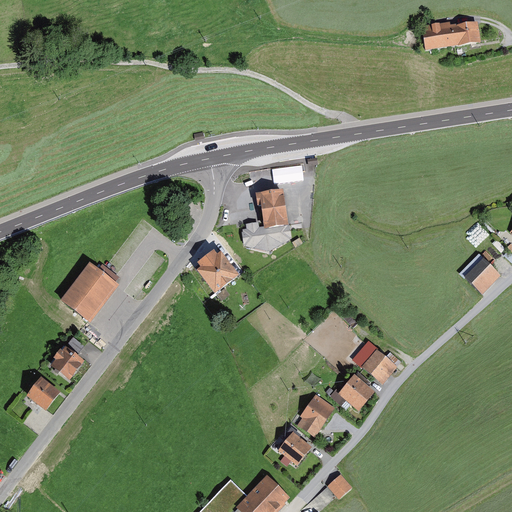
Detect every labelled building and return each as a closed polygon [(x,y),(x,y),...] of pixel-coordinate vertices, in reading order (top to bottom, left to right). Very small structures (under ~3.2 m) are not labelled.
[(462,23),(430,27),(433,52),(489,44),(486,25),(462,28),(462,23)] [(258,208),(262,207),(266,227),(259,228),(259,223),(247,225),(248,230),(242,231),(245,245),(270,251),(291,237),(283,191),(256,196),(258,208)] [(200,266),(203,270),(199,273),(215,295),(238,277),(236,275),(242,271),(238,265),(232,269),(222,256),(218,259),(214,254),(200,266)] [(497,274),(480,257),(462,274),(479,291),(497,274)] [(118,287),(90,266),(63,301),(91,322),(104,305),(118,287)] [(370,342),(355,359),(381,381),(396,364),(370,342)] [(56,360),(59,363),(54,369),(71,382),(84,364),(67,351),(64,355),(61,353),(56,360)] [(373,388),(353,372),(338,391),(357,407),(373,388)] [(47,412),(60,395),(42,382),(29,398),(47,412)] [(332,409),(315,398),(298,422),(315,433),(332,409)] [(293,433),(279,451),(296,464),(310,446),(293,433)] [(339,474),(324,487),(337,501),(351,488),(339,474)] [(230,478),(199,511),(229,511),(247,493),(230,478)] [(267,478),(239,508),(242,511),(276,511),(289,498),(267,478)]
